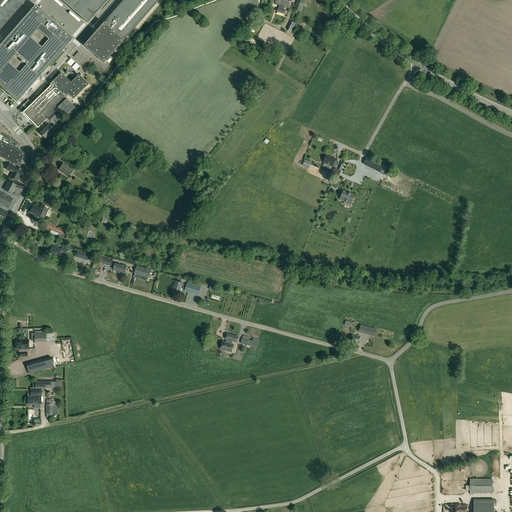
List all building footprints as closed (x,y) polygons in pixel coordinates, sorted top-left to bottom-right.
[(0,0),(0,29),(26,0),(0,0)] [(61,0),(87,22),(106,0),(61,0)] [(103,64),(158,0),(123,0),(84,46),(103,64)] [(282,0),(276,0),(275,4),(280,5),(277,12),(284,14),(286,10),(283,9),(284,7),(289,8),(291,3),(282,0)] [(72,38),(35,5),(0,44),(0,86),(17,101),(72,38)] [(292,33),(297,23),(291,21),(286,30),(292,33)] [(244,32),(241,37),(245,41),(249,36),(244,32)] [(78,52),(74,57),(85,67),(89,61),(78,52)] [(51,85),(23,113),(32,122),(37,128),(46,120),(54,112),(52,110),(68,95),(73,100),(87,84),(78,75),(70,82),(61,73),(49,84),(51,85)] [(60,105),(59,106),(58,107),(66,116),(75,107),(66,99),(65,100),(60,105)] [(54,113),(48,119),(51,122),(57,116),(54,113)] [(51,127),(49,125),(40,133),(44,138),(53,130),(53,131),(57,128),(54,125),(51,127)] [(0,157),(9,162),(6,169),(12,173),(10,177),(17,181),(19,176),(22,178),(26,171),(24,167),(27,158),(28,155),(28,154),(27,154),(25,153),(18,149),(20,144),(3,136),(0,134),(0,157)] [(335,159),(326,156),(323,162),(333,166),(330,173),(334,175),(336,169),(334,168),(336,162),(335,161),(335,159)] [(380,173),(384,165),(367,157),(363,164),(380,173)] [(309,167),(310,164),(311,162),(305,159),(303,164),(309,167)] [(81,162),(76,171),(80,174),(86,165),(81,162)] [(69,175),(72,170),(62,164),(58,170),(68,177),(69,175)] [(341,169),(343,165),(340,164),(334,177),(338,179),(342,169),(341,169)] [(23,187),(16,185),(8,181),(4,190),(12,194),(13,191),(14,192),(15,190),(22,192),(23,187)] [(345,201),(351,204),(352,202),(353,202),(354,199),(353,198),(354,197),(348,194),(348,193),(343,191),(339,200),(344,202),(345,201)] [(11,198),(0,192),(0,203),(7,207),(11,198)] [(106,196),(114,202),(116,199),(108,193),(106,196)] [(33,206),(30,212),(36,215),(35,216),(39,217),(43,209),(47,212),(49,208),(41,204),(39,209),(33,206)] [(49,225),(48,228),(59,234),(63,236),(65,233),(60,230),(49,225)] [(61,248),(52,245),(51,247),(49,252),(56,256),(59,250),(60,251),(61,248)] [(100,257),(98,262),(111,266),(113,260),(100,257)] [(125,273),(127,266),(123,265),(122,266),(115,264),(114,269),(125,273)] [(151,270),(137,266),(134,273),(149,277),(151,270)] [(186,285),(182,284),(182,283),(175,281),(172,291),(180,293),(181,288),(185,289),(185,291),(199,295),(201,287),(196,286),(196,283),(193,282),(193,281),(191,280),(190,281),(188,280),(186,285)] [(376,329),(361,325),(359,332),(374,336),(376,329)] [(46,333),(34,333),(34,342),(46,341),(46,333)] [(225,350),(231,352),(234,345),(232,344),(233,341),(237,342),(238,337),(227,334),(225,339),(227,339),(226,344),(222,343),(220,349),(221,349),(222,351),(224,351),(225,350)] [(249,337),(243,335),(241,343),(247,345),(249,337)] [(360,337),(352,335),(350,341),(358,343),(360,337)] [(252,341),(250,346),(257,348),(259,342),(258,342),(259,340),(253,338),(252,341)] [(16,349),(20,349),(20,352),(19,352),(19,357),(27,356),(27,352),(26,352),(26,349),(28,349),(28,340),(22,340),(16,340),(16,349)] [(51,357),(26,364),(28,374),(54,367),(51,357)] [(27,404),(40,404),(41,396),(28,396),(27,404)] [(470,493),(486,493),(492,493),(492,479),(469,479),(470,493)] [(474,500),(473,511),(493,511),(494,500),(474,500)]
